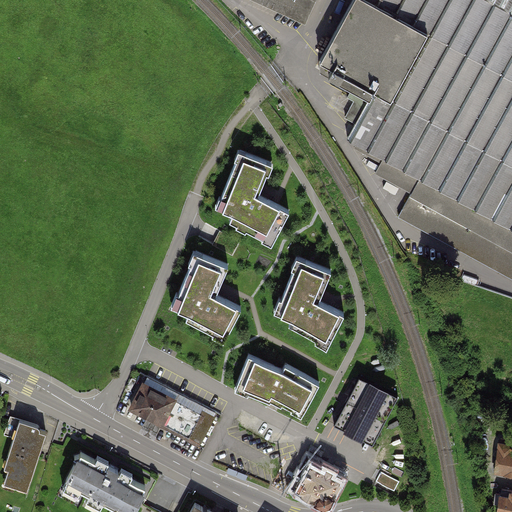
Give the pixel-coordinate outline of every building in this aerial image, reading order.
[(253,0),(305,23),(315,0),(253,0)] [(511,0),(353,0),(318,67),(371,97),(348,140),(384,159),(377,173),(410,196),(400,217),(511,279),(511,0)] [(274,163),(239,149),(236,158),(238,159),(222,197),(220,196),(217,205),(224,208),(224,209),(234,213),(231,220),(238,224),(237,226),(246,230),(248,228),(264,237),(263,239),(273,244),(290,210),(262,196),(259,194),(268,172),(270,173),(274,163)] [(228,264),(194,250),(189,262),(191,263),(179,293),(177,292),(171,305),(189,313),(186,318),(214,333),(212,335),(223,341),(241,306),(215,294),(228,264)] [(331,269),(297,255),(292,267),(295,268),(283,298),(280,297),(275,310),(282,313),(292,317),(290,323),(317,337),(316,340),(327,346),(344,313),(319,300),(331,269)] [(283,368),(249,354),(235,388),(247,393),(249,391),(270,399),(271,398),(281,403),(282,402),(292,407),(291,409),(301,414),(319,381),(285,363),(283,368)] [(370,372),(370,382),(391,382),(391,372),(370,372)] [(216,412),(142,376),(125,410),(199,446),(216,412)] [(359,377),(334,425),(372,445),(397,397),(359,377)] [(38,425),(20,419),(11,416),(4,435),(14,438),(5,467),(9,469),(4,482),(27,490),(46,432),(40,430),(40,429),(40,428),(40,427),(39,426),(39,425),(38,425)] [(511,440),(501,439),(495,470),(511,472),(511,440)] [(325,503),(340,476),(309,459),(294,486),(325,503)] [(135,511),(144,497),(77,462),(57,499),(81,511),(135,511)] [(383,469),(379,479),(397,487),(401,477),(383,469)] [(511,511),(511,490),(501,488),(495,511),(511,511)] [(215,511),(194,501),(188,511),(215,511)]
